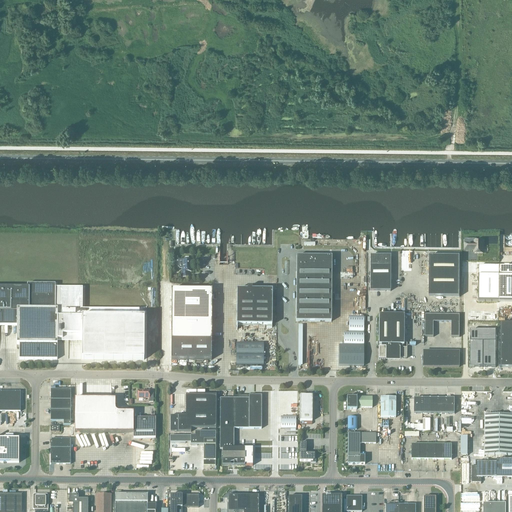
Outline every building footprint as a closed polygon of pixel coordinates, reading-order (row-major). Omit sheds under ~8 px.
[(474,253),(483,253),(483,241),(474,241),(474,244),(465,244),(465,251),(474,251),(474,253)] [(296,322),(331,322),(332,256),(296,256),(296,322)] [(390,256),(370,256),(370,291),(390,291),(390,256)] [(459,257),(429,256),(429,297),(459,297),(459,257)] [(410,262),(409,257),(403,258),(405,270),(408,269),(407,266),(412,265),(412,262),(410,262)] [(185,259),(185,260),(178,260),(178,266),(180,268),(182,268),(182,272),(180,271),(180,278),(188,278),(188,272),(191,272),(191,265),(192,265),(192,260),(189,260),(189,259),(188,258),(185,258),(185,259)] [(479,266),(479,301),(499,301),(511,301),(511,266),(510,267),(510,266),(504,266),(504,267),(499,266),(490,266),(484,266),(479,266)] [(0,326),(17,327),(17,345),(19,345),(19,360),(57,360),(57,345),(57,340),(62,340),(62,335),(82,335),(82,360),(144,360),(144,317),(139,317),(139,310),(82,309),(82,288),(55,288),(55,284),(27,284),(27,288),(0,287),(0,326)] [(247,290),(237,290),(236,330),(237,330),(237,325),(272,325),(272,290),(252,290),(252,288),(247,288),(247,290)] [(211,360),(212,290),(171,290),(171,360),(211,360)] [(404,345),(404,315),(379,315),(379,345),(381,345),(381,348),(379,348),(378,360),(385,360),(385,358),(386,358),(386,359),(389,360),(389,358),(406,359),(407,348),(402,348),(402,345),(404,345)] [(433,337),(433,322),(451,322),(451,337),(459,337),(459,315),(425,315),(425,337),(433,337)] [(348,332),(363,332),(364,317),(348,317),(348,332)] [(511,323),(500,323),(500,332),(500,341),(500,350),(500,359),(500,368),(511,367),(511,323)] [(470,330),(470,367),(496,367),(496,330),(470,330)] [(343,333),(343,345),(363,345),(363,333),(343,333)] [(263,343),(236,343),(236,354),(236,365),(263,365),(263,354),(263,343)] [(339,346),(338,366),(363,366),(363,346),(339,346)] [(459,352),(424,352),(424,367),(459,367),(459,352)] [(50,390),(50,400),(66,400),(70,400),(70,390),(50,390)] [(0,391),(0,411),(8,412),(8,392),(0,391)] [(149,391),(138,391),(138,399),(143,399),(143,400),(145,400),(146,399),(149,399),(149,402),(153,402),(153,396),(149,396),(149,391)] [(8,392),(8,412),(20,412),(20,392),(8,392)] [(170,432),(191,432),(191,428),(216,428),(216,396),(186,395),(186,416),(170,416),(170,432)] [(233,399),(220,399),(220,431),(231,431),(231,429),(261,429),(261,396),(233,396),(233,399)] [(300,396),(300,421),(312,421),(312,396),(300,396)] [(357,410),(357,408),(357,398),(347,398),(347,409),(357,410)] [(357,398),(357,408),(372,408),(372,398),(357,398)] [(395,398),(380,398),(380,418),(395,418),(395,398)] [(430,414),(430,399),(414,398),(414,414),(430,414)] [(155,419),(133,418),(133,412),(121,412),(121,413),(115,413),(115,400),(75,399),(74,432),(133,433),(133,439),(155,439),(155,419)] [(430,399),(430,414),(438,414),(438,399),(430,399)] [(438,399),(438,414),(446,414),(446,399),(438,399)] [(446,399),(446,414),(455,414),(455,399),(446,399)] [(50,400),(50,410),(70,410),(70,400),(66,400),(50,400)] [(70,410),(50,410),(50,421),(63,421),(63,425),(70,425),(70,410)] [(511,415),(485,415),(484,455),(511,455),(511,415)] [(375,429),(375,416),(359,416),(359,429),(375,429)] [(296,417),(281,417),(281,429),(296,429),(296,417)] [(356,418),(347,418),(347,430),(356,430),(356,418)] [(429,424),(413,424),(413,430),(431,430),(432,418),(429,418),(429,424)] [(231,431),(220,431),(219,449),(222,450),(222,454),(221,454),(221,460),(222,460),(222,463),(222,466),(230,466),(230,463),(231,463),(231,465),(233,465),(233,463),(234,462),(237,462),(237,465),(237,466),(244,466),(244,465),(246,465),(246,466),(252,466),(252,449),(245,449),(231,448),(231,431)] [(190,437),(190,446),(203,446),(203,466),(215,466),(216,441),(215,441),(215,433),(195,433),(195,437),(190,437)] [(364,465),(364,456),(360,456),(360,444),(376,444),(376,434),(348,434),(347,465),(364,465)] [(0,462),(19,463),(19,439),(0,438),(0,462)] [(50,448),(50,464),(70,464),(70,439),(50,439),(50,445),(50,447),(50,448)] [(181,466),(181,443),(170,443),(169,443),(169,465),(181,466)] [(310,461),(310,463),(316,463),(316,456),(314,456),(314,454),(306,454),(306,444),(300,444),(299,461),(310,461)] [(138,445),(137,465),(145,465),(145,467),(158,467),(158,447),(154,447),(148,447),(148,448),(144,448),(144,445),(138,445)] [(420,452),(420,445),(412,445),(412,460),(420,460),(420,452)] [(420,445),(420,452),(420,460),(428,460),(428,445),(420,445)] [(428,445),(428,460),(436,460),(436,445),(428,445)] [(444,445),(436,445),(436,460),(444,460),(444,445)] [(444,445),(444,460),(452,460),(452,445),(444,445)] [(472,483),(481,483),(481,478),(497,478),(511,477),(511,459),(497,459),(497,462),(477,462),(477,466),(472,466),(472,483)] [(0,494),(0,511),(21,511),(22,494),(0,494)] [(34,511),(47,511),(48,496),(46,494),(36,494),(33,498),(33,508),(34,510),(34,511)] [(73,510),(72,511),(87,511),(88,499),(78,499),(78,496),(77,494),(70,494),(69,495),(69,504),(73,504),(73,510)] [(110,511),(111,495),(101,495),(96,495),(95,511),(110,511)] [(115,511),(154,511),(155,505),(147,505),(147,502),(146,502),(146,495),(116,495),(116,502),(115,502),(115,511)] [(182,511),(182,508),(198,508),(198,503),(199,503),(199,500),(198,500),(198,496),(181,495),(177,495),(170,495),(169,511),(182,511)] [(229,511),(243,511),(243,496),(228,496),(228,511),(229,511)] [(243,496),(243,511),(258,511),(258,496),(243,496)] [(289,497),(288,497),(288,511),(300,511),(301,499),(294,499),(294,497),(289,497)] [(346,511),(361,511),(362,497),(346,497),(346,511)] [(435,511),(435,497),(423,497),(422,511),(435,511)] [(53,503),(52,511),(60,511),(60,503),(53,503)]
